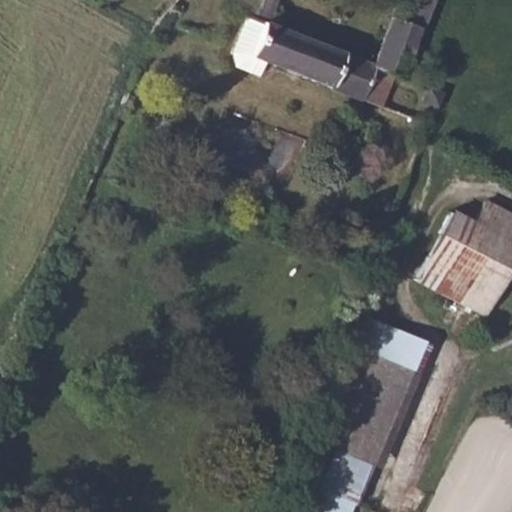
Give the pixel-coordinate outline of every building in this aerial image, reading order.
[(249,0),(225,0),(209,41),(357,98),(369,68),(262,21),(268,6),(249,0)] [(394,0),(369,68),(398,81),(399,76),(429,0),(394,0)] [(419,101),(433,106),(439,94),(423,87),(419,101)] [(410,278),(457,303),(508,213),(483,200),(469,223),(447,212),(410,278)] [(511,215),(508,213),(457,303),(480,315),(491,294),(499,279),(511,285),(511,215)] [(511,305),(491,294),(480,315),(511,331),(511,330),(511,305)] [(324,417),(341,423),(310,511),(355,511),(418,333),(360,313),(324,417)]
